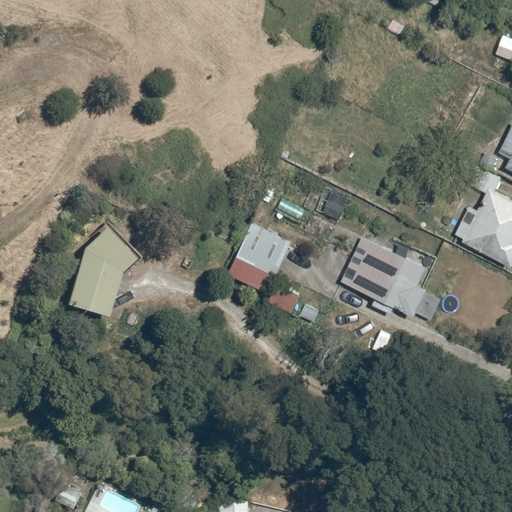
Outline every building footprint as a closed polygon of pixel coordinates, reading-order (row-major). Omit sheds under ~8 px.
[(511,58),(511,39),(502,36),(496,53),(511,58)] [(511,124),(498,151),(511,158),(507,166),(511,169),(511,124)] [(492,168),(497,159),(486,154),(482,163),(492,168)] [(463,240),(511,264),(511,198),(490,187),(463,240)] [(230,274),(269,291),(292,240),(253,223),(230,274)] [(67,305),(109,316),(122,271),(136,259),(106,226),(85,249),(67,305)] [(363,237),(343,281),(377,296),(373,304),(393,314),(397,305),(415,314),(428,287),(418,283),(426,266),(363,237)] [(269,300),(292,311),(300,294),(277,283),(269,300)] [(319,312),(305,305),(301,314),(315,321),(319,312)] [(56,499),(73,508),(81,493),(64,484),(56,499)] [(218,500),(218,511),(248,511),(249,500),(218,500)]
